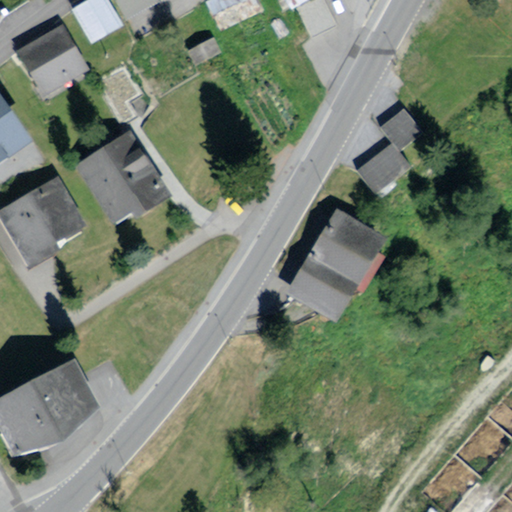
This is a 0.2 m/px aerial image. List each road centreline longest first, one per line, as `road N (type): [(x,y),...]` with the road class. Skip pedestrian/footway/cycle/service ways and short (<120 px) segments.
road 1 (tertiary): [(55,511),(198,347),(405,0)]
road 2 (track): [(387,511),(389,500),(511,360)]
